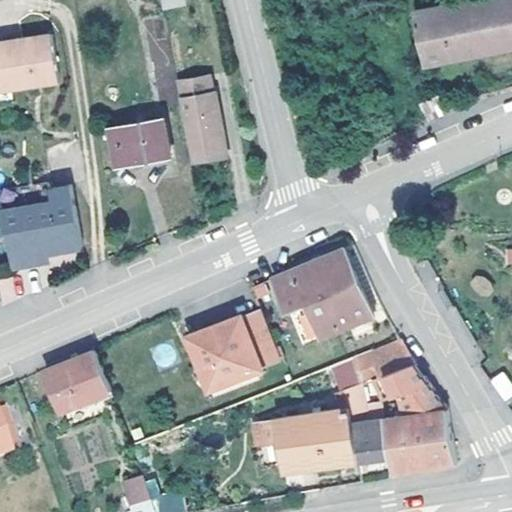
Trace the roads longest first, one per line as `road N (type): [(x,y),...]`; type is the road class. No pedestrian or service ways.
road 1 (residential): [(0,352),(305,219)]
road 2 (tertiary): [(361,195),(416,309),(511,469)]
road 3 (tertiary): [(244,0),(305,219)]
road 4 (primary): [(511,486),(347,511)]
road 5 (residential): [(361,195),(511,128)]
